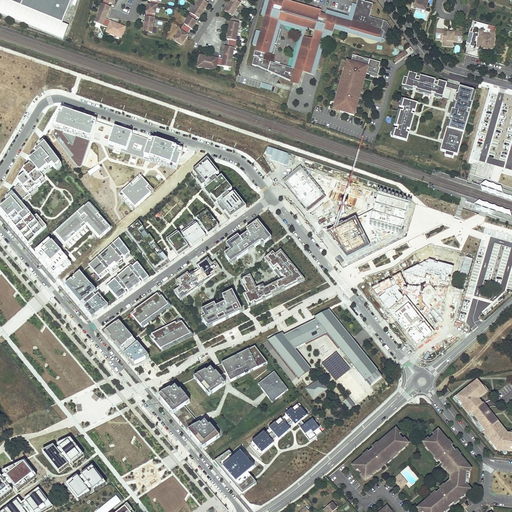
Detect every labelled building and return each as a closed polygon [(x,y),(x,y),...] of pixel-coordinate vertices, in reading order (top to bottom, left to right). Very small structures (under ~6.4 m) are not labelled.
[(22,7),(2,0),(0,0),(0,17),(70,43),(76,27),(64,22),(22,7)] [(2,0),(22,7),(64,22),(72,0),(2,0)] [(103,0),(103,1),(101,0),(100,4),(102,4),(99,13),(98,13),(95,22),(100,24),(100,25),(105,27),(103,31),(114,35),(115,34),(122,36),(125,27),(121,26),(122,25),(117,24),(116,25),(114,24),(114,23),(114,22),(105,19),(106,15),(107,16),(110,8),(108,7),(110,3),(112,4),(113,0),(103,0)] [(159,3),(157,2),(157,0),(148,0),(149,1),(150,1),(150,5),(148,5),(146,13),(145,21),(146,21),(146,24),(145,23),(143,32),(152,33),(154,23),(155,15),(156,6),(158,6),(159,3)] [(207,3),(208,0),(199,0),(196,6),(196,7),(191,14),(189,13),(187,16),(189,17),(184,25),(180,31),(177,36),(178,36),(175,41),(182,45),(186,39),(185,39),(191,29),(192,30),(197,22),(195,21),(197,18),(199,19),(204,12),(208,4),(207,3)] [(232,0),(231,3),(232,3),(231,5),(230,5),(225,11),(233,16),(237,9),(238,10),(240,8),(238,7),(242,1),(242,0),(232,0)] [(266,0),(262,16),(270,18),(269,20),(265,18),(261,31),(265,32),(265,34),(257,31),(253,45),(262,48),(262,49),(256,47),(253,56),(258,57),(258,59),(254,58),(252,65),(259,67),(293,83),(297,70),(292,69),(263,60),(265,54),(271,56),(271,54),(273,54),(276,47),(274,46),(274,44),(276,45),(281,30),(279,29),(280,24),(281,21),(279,20),(279,17),(286,19),(284,22),(306,29),(315,31),(312,40),(303,37),(297,60),(303,62),(302,67),(316,71),(326,35),(332,36),(334,29),(338,15),(326,11),(325,14),(323,23),(321,22),(318,21),(320,13),(321,12),(284,2),(283,2),(281,11),(278,10),(276,9),(278,1),(278,0),(266,0)] [(353,17),(348,33),(357,35),(358,32),(360,33),(360,35),(361,35),(361,36),(362,37),(363,37),(364,37),(365,36),(366,37),(367,37),(368,36),(369,36),(382,39),(384,33),(391,35),(392,30),(386,22),(369,16),(373,4),(366,2),(366,5),(364,5),(365,2),(358,0),(357,0),(356,6),(353,17)] [(427,3),(428,0),(420,0),(420,2),(415,0),(413,7),(425,10),(427,4),(426,4),(426,2),(427,3)] [(338,15),(334,29),(348,33),(353,17),(356,6),(353,5),(349,17),(349,18),(346,17),(338,15)] [(231,68),(233,58),(230,57),(232,49),(234,49),(235,42),(234,42),(236,33),(239,24),(240,21),(231,18),(230,23),(228,31),(226,40),(229,41),(227,47),(225,47),(222,55),(224,56),(223,59),(214,57),(213,59),(211,58),(211,57),(203,56),(199,55),(197,65),(205,66),(204,68),(216,70),(217,65),(222,66),(231,68)] [(477,48),(478,34),(473,33),(472,33),(473,29),(470,29),(466,45),(473,47),(477,48)] [(511,32),(501,29),(500,36),(506,38),(507,36),(510,37),(511,32)] [(483,31),(478,30),(478,34),(477,48),(481,48),(482,45),(489,45),(488,49),(493,49),(495,32),(491,31),(490,31),(489,36),(483,35),(483,31)] [(444,31),(436,31),(436,39),(443,39),(443,42),(454,42),(462,42),(462,32),(454,31),(454,33),(452,33),(444,33),(444,31)] [(360,33),(358,32),(357,35),(381,42),(384,40),(386,39),(388,39),(390,38),(391,35),(384,33),(382,39),(369,36),(368,36),(367,37),(366,37),(365,36),(364,37),(363,37),(362,37),(361,36),(361,35),(360,35),(360,33)] [(356,59),(353,58),(352,63),(348,62),(346,68),(348,68),(345,78),(342,89),(340,99),(338,104),(337,104),(335,109),(339,110),(345,112),(345,113),(356,116),(356,114),(354,113),(355,109),(357,110),(359,100),(357,99),(358,97),(361,98),(361,95),(359,94),(363,80),(362,80),(363,77),(364,77),(365,77),(366,77),(366,76),(367,75),(370,76),(370,73),(376,75),(375,77),(378,78),(381,68),(380,68),(381,63),(371,60),(370,62),(365,61),(366,60),(357,57),(356,59)] [(435,96),(443,98),(445,88),(447,84),(439,82),(438,82),(435,81),(420,76),(420,77),(417,76),(417,75),(409,73),(408,78),(404,77),(402,85),(405,86),(405,87),(413,89),(413,88),(417,89),(416,90),(431,95),(432,94),(435,95),(435,96)] [(443,148),(442,152),(445,153),(444,156),(453,159),(454,155),(457,156),(469,115),(467,115),(473,92),(459,88),(458,91),(457,95),(456,95),(454,103),(456,104),(454,111),(452,110),(448,122),(451,122),(448,133),(445,133),(441,147),(443,148)] [(467,115),(469,115),(476,92),(473,92),(467,115)] [(418,105),(402,100),(400,105),(403,106),(402,110),(399,109),(395,124),(398,125),(396,129),(394,129),(392,136),(408,141),(410,133),(406,132),(407,127),(411,128),(415,114),(412,113),(413,109),(416,110),(418,105)] [(58,127),(95,139),(100,124),(63,112),(58,127)] [(96,140),(142,155),(147,140),(101,125),(96,140)] [(55,132),(83,165),(91,158),(68,131),(59,128),(55,132)] [(143,156),(180,168),(185,153),(148,141),(143,156)] [(60,165),(45,145),(35,153),(37,156),(29,163),(32,166),(23,173),(26,175),(18,182),(20,185),(11,193),(13,195),(9,198),(12,202),(0,211),(28,244),(46,227),(37,216),(33,219),(20,204),(29,196),(29,195),(45,182),(40,175),(48,169),(53,166),(55,169),(60,165)] [(207,159),(191,174),(202,188),(218,173),(207,159)] [(283,181),(309,212),(326,198),(300,167),(283,181)] [(218,173),(202,188),(204,191),(221,176),(218,173)] [(221,176),(204,191),(215,204),(232,190),(221,176)] [(126,191),(138,204),(153,190),(149,186),(152,184),(147,179),(145,181),(144,180),(137,186),(135,183),(126,191)] [(232,190),(215,204),(218,207),(235,194),(232,190)] [(235,194),(218,207),(228,221),(237,215),(235,212),(237,210),(239,213),(246,208),(235,194)] [(378,195),(370,223),(400,232),(408,204),(378,195)] [(111,230),(89,205),(56,235),(65,245),(88,225),(100,239),(111,230)] [(202,214),(196,218),(208,235),(219,228),(208,212),(203,216),(202,214)] [(196,218),(193,220),(206,237),(208,235),(196,218)] [(193,220),(180,230),(192,247),(206,237),(193,220)] [(327,234),(346,258),(370,247),(360,227),(354,221),(327,234)] [(138,222),(127,232),(158,272),(170,263),(163,253),(158,257),(156,254),(161,251),(156,245),(152,249),(149,246),(154,242),(145,231),(141,234),(138,232),(143,228),(138,222)] [(224,256),(231,265),(251,250),(259,244),(262,247),(271,240),(258,223),(246,231),(248,234),(240,240),(238,237),(226,245),(230,251),(224,256)] [(370,223),(360,227),(370,247),(400,232),(370,223)] [(180,230),(177,232),(190,249),(192,247),(180,230)] [(125,234),(156,273),(158,272),(127,232),(125,234)] [(172,239),(168,242),(179,257),(190,249),(177,232),(171,237),(172,239)] [(130,254),(119,239),(89,266),(101,279),(130,254)] [(71,265),(50,240),(35,252),(57,277),(71,265)] [(275,283),(280,293),(305,281),(281,251),(275,255),(273,253),(264,259),(273,271),(275,273),(276,275),(278,276),(281,280),(275,283)] [(196,267),(198,270),(189,276),(187,273),(176,282),(180,288),(174,292),(180,301),(201,286),(221,271),(215,262),(212,264),(208,259),(196,267)] [(372,290),(416,347),(434,333),(409,300),(428,286),(444,302),(454,269),(429,261),(372,290)] [(148,277),(136,262),(107,287),(118,299),(148,277)] [(85,305),(95,296),(94,295),(96,292),(80,274),(65,287),(81,305),(84,303),(85,305)] [(280,293),(275,283),(265,289),(263,285),(256,288),(255,285),(250,276),(240,280),(246,293),(243,295),(250,308),(280,293)] [(204,310),(201,312),(204,318),(201,320),(208,328),(208,329),(242,312),(232,292),(222,297),(224,300),(221,302),(222,305),(219,307),(216,308),(214,305),(204,310)] [(159,294),(130,314),(140,326),(141,325),(168,306),(168,305),(159,294)] [(95,296),(85,305),(86,306),(83,308),(92,319),(108,307),(99,295),(96,298),(95,296)] [(169,304),(168,305),(168,306),(141,325),(143,327),(170,308),(171,307),(169,304)] [(282,334),(267,341),(298,381),(311,371),(296,351),(328,336),(340,351),(353,340),(329,311),(314,318),(316,320),(284,336),(282,334)] [(180,321),(150,336),(161,350),(162,349),(191,335),(190,334),(180,321)] [(109,333),(106,335),(116,347),(133,339),(121,324),(118,326),(116,324),(108,331),(109,333)] [(191,333),(190,334),(191,335),(162,349),(163,351),(192,337),(193,336),(191,333)] [(140,342),(146,349),(151,345),(145,338),(140,342)] [(133,339),(116,347),(121,353),(138,344),(135,341),(133,339)] [(353,340),(340,351),(348,360),(361,350),(353,340)] [(138,344),(121,353),(131,364),(134,363),(136,364),(146,360),(144,358),(148,356),(138,344)] [(252,349),(221,364),(230,382),(236,379),(234,375),(239,373),(241,377),(245,375),(243,371),(251,367),(253,371),(263,366),(262,363),(266,361),(257,349),(253,351),(252,349)] [(361,350),(348,360),(354,368),(366,357),(361,350)] [(323,366),(336,382),(350,371),(337,354),(323,366)] [(366,357),(354,368),(366,384),(379,373),(366,357)] [(221,364),(214,368),(218,372),(219,377),(226,373),(221,364)] [(201,379),(196,381),(206,392),(209,389),(213,393),(225,384),(219,377),(218,372),(214,368),(212,369),(206,373),(206,372),(198,376),(201,379)] [(271,375),(262,382),(264,386),(261,388),(265,394),(269,399),(272,396),(275,400),(284,393),(282,389),(285,387),(277,376),(274,379),(271,375)] [(320,380),(307,390),(314,400),(328,390),(320,380)] [(504,430),(493,417),(491,418),(489,416),(491,415),(489,411),(487,413),(485,411),(487,410),(482,404),(480,405),(476,401),(479,399),(480,398),(479,397),(481,395),(482,396),(486,393),(478,383),(474,385),(473,384),(456,398),(463,406),(462,407),(468,415),(470,414),(473,417),(471,419),(476,424),(478,423),(491,440),(489,441),(497,451),(502,451),(502,449),(509,450),(508,452),(511,452),(511,434),(508,434),(508,436),(505,436),(502,432),(504,430)] [(170,390),(161,394),(162,401),(183,426),(194,417),(184,406),(190,402),(181,391),(179,392),(176,387),(171,391),(170,390)] [(362,390),(355,395),(360,402),(367,396),(362,390)] [(349,399),(344,403),(350,410),(355,406),(349,399)] [(283,417),(288,422),(290,420),(293,424),(295,426),(297,425),(301,421),(308,415),(299,403),(283,417)] [(194,417),(183,426),(189,433),(200,424),(198,421),(194,417)] [(288,422),(283,417),(266,431),(270,435),(273,433),(276,438),(279,440),(290,430),(288,428),(285,424),(288,422)] [(312,420),(300,430),(309,442),(322,432),(312,420)] [(200,424),(189,433),(190,434),(191,433),(194,437),(193,437),(203,449),(219,436),(210,425),(209,426),(205,421),(201,425),(200,424)] [(476,424),(489,441),(491,440),(478,423),(476,424)] [(399,435),(395,430),(392,433),(393,434),(391,436),(390,435),(385,440),(384,439),(384,440),(383,441),(382,441),(377,445),(377,444),(377,445),(376,446),(375,446),(372,448),(373,449),(368,453),(368,452),(365,454),(365,455),(363,457),(364,457),(359,462),(359,463),(357,464),(356,463),(353,466),(357,471),(358,470),(362,475),(361,476),(365,481),(368,478),(367,476),(369,474),(370,475),(376,471),(377,469),(378,470),(383,465),(382,465),(385,462),(386,463),(388,461),(387,461),(389,459),(390,460),(395,456),(394,455),(396,454),(402,449),(401,448),(403,446),(404,448),(408,445),(403,440),(402,441),(398,436),(399,435)] [(270,435),(266,431),(249,445),(259,457),(273,445),(271,442),(268,438),(270,435)] [(463,461),(457,454),(458,453),(455,451),(451,446),(449,443),(448,444),(447,442),(447,443),(442,437),(441,438),(440,436),(441,435),(438,431),(433,435),(434,436),(429,441),(428,439),(423,444),(426,447),(428,446),(430,448),(429,449),(433,454),(432,454),(437,459),(440,462),(441,462),(443,463),(442,464),(444,467),(444,468),(450,476),(451,475),(453,476),(452,481),(451,482),(450,481),(442,488),(443,489),(439,492),(440,492),(438,494),(437,493),(434,496),(434,495),(429,499),(429,500),(424,505),(422,507),(421,506),(418,509),(420,511),(442,511),(443,511),(445,511),(446,511),(449,509),(448,508),(453,504),(453,505),(456,502),(462,496),(462,495),(463,494),(464,495),(470,490),(465,485),(466,473),(471,470),(464,462),(463,463),(462,461),(463,461)] [(268,438),(271,442),(276,438),(273,433),(270,435),(268,438)] [(54,447),(43,453),(59,474),(69,466),(68,465),(71,463),(73,465),(84,456),(70,439),(57,445),(60,448),(57,451),(54,447)] [(221,469),(235,458),(229,452),(214,462),(221,469)] [(234,485),(248,474),(254,468),(241,454),(235,458),(221,469),(234,485)] [(0,475),(0,501),(13,492),(9,487),(12,485),(18,492),(37,477),(25,461),(2,473),(5,476),(2,478),(0,475)] [(77,477),(66,486),(78,501),(91,494),(88,491),(91,489),(94,492),(106,485),(92,467),(81,476),(82,477),(79,480),(77,477)] [(248,474),(234,485),(242,495),(253,487),(256,485),(254,481),(248,474)] [(400,475),(398,476),(405,485),(407,483),(400,475)] [(398,476),(394,480),(401,488),(405,485),(398,476)] [(18,500),(2,511),(44,511),(53,507),(39,489),(24,501),(25,502),(22,504),(18,500)] [(108,511),(121,502),(116,496),(96,511),(108,511)] [(337,508),(333,502),(324,510),(326,511),(338,511),(336,509),(337,508)]
